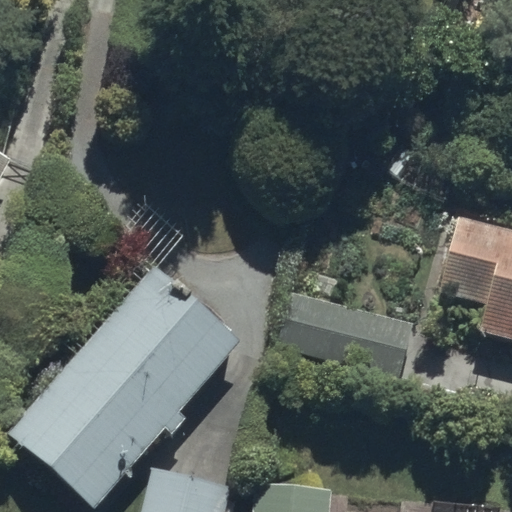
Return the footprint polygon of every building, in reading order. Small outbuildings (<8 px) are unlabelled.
[(0,178),(11,155),(0,149),(0,178)] [(511,230),(458,217),(438,298),(492,311),(485,337),(511,343),(511,230)] [(243,340),(154,263),(6,434),(96,511),(166,431),(172,435),(185,420),(179,414),(243,340)] [(413,323),(288,292),(273,350),(398,381),(413,323)] [(222,511),(229,484),(151,468),(141,511),(222,511)] [(331,511),(333,489),(256,483),(253,511),(511,511),(405,505),(404,511),(331,511)]
